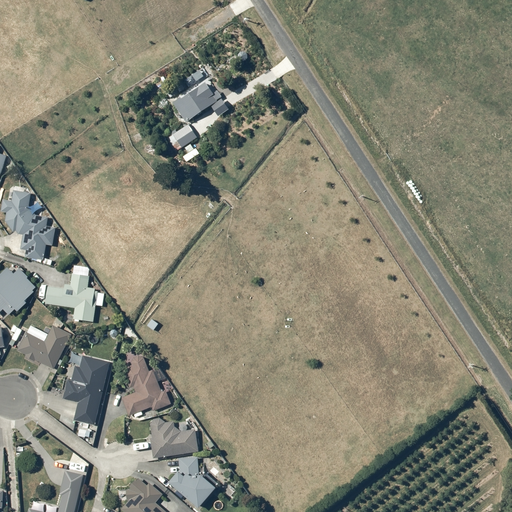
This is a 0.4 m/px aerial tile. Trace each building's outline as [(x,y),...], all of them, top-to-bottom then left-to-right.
[(190,101),(178,109),(179,111),(176,113),(182,123),(186,120),(187,122),(211,105),(208,101),(216,95),(206,81),(186,95),(190,101)] [(187,145),(198,137),(194,130),(200,126),(196,120),(178,132),(187,145)] [(48,223),(49,218),(37,216),(36,214),(44,208),(39,201),(31,207),(30,206),(32,193),(13,190),(12,200),(4,199),(1,212),(7,213),(6,220),(14,232),(24,234),(22,249),(27,250),(26,257),(44,261),(47,244),(53,245),(56,225),(48,223)] [(96,291),(97,289),(88,288),(91,268),(74,266),(72,284),(66,283),(65,288),(49,286),(47,304),(76,307),(75,319),(94,321),(96,305),(104,306),(105,292),(96,291)] [(17,308),(19,311),(27,303),(25,301),(38,288),(20,269),(16,273),(10,267),(0,276),(0,312),(4,309),(10,315),(17,308)] [(73,335),(54,324),(48,334),(32,325),(18,349),(55,369),(73,335)] [(73,364),(70,377),(65,398),(80,402),(75,421),(94,425),(110,362),(84,355),(81,366),(73,364)] [(159,383),(163,382),(167,380),(161,367),(151,372),(144,355),(121,364),(131,388),(135,386),(137,392),(123,398),(130,416),(152,406),(154,411),(172,403),(166,390),(163,391),(159,383)] [(175,423),(174,420),(151,424),(153,437),(152,437),(154,458),(199,451),(196,429),(187,430),(185,421),(175,423)] [(200,470),(199,457),(180,458),(181,470),(171,482),(201,507),(218,485),(200,470)] [(74,511),(84,474),(66,469),(55,511),(44,511),(30,508),(28,511),(74,511)] [(164,493),(149,480),(143,474),(127,492),(128,504),(123,509),(126,511),(167,511),(156,502),(164,493)]
